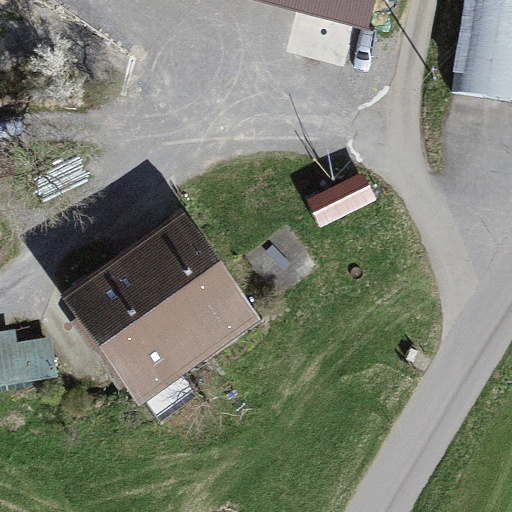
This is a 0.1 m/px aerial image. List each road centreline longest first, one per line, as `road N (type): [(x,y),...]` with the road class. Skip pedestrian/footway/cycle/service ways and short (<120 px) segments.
road 1 (unknown): [(0,23),(63,40),(266,128)]
road 2 (residential): [(375,511),(511,292)]
